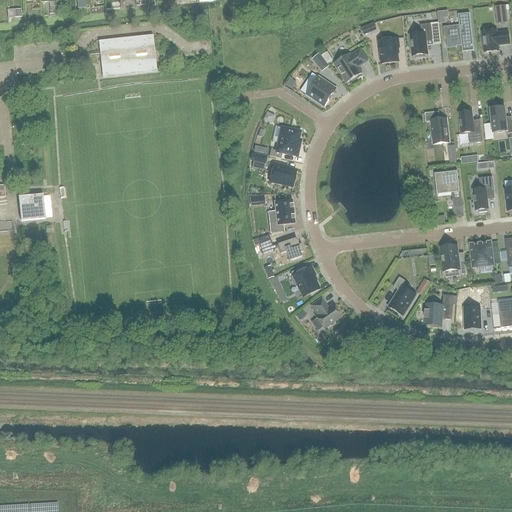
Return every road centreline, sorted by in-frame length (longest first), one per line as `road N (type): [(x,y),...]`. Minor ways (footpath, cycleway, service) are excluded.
road 1 (residential): [(320,249),(308,170),(351,102),(398,79),(511,65)]
road 2 (residential): [(320,249),(347,294),(399,333),(449,347),(511,343)]
road 3 (residential): [(511,228),(320,249)]
